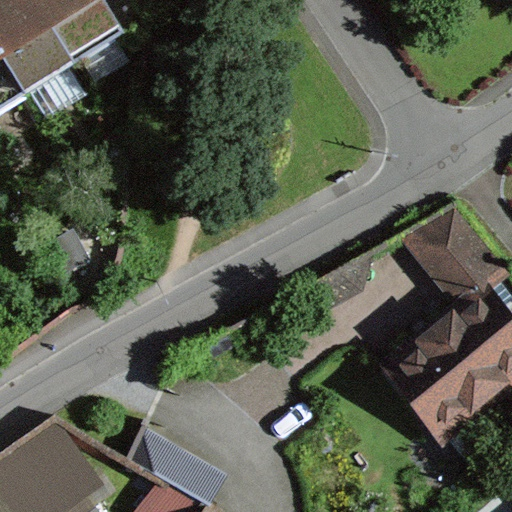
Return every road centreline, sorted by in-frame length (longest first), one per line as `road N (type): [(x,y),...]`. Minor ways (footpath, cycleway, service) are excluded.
road 1 (residential): [(445,152),(0,427)]
road 2 (residential): [(445,152),(329,0)]
